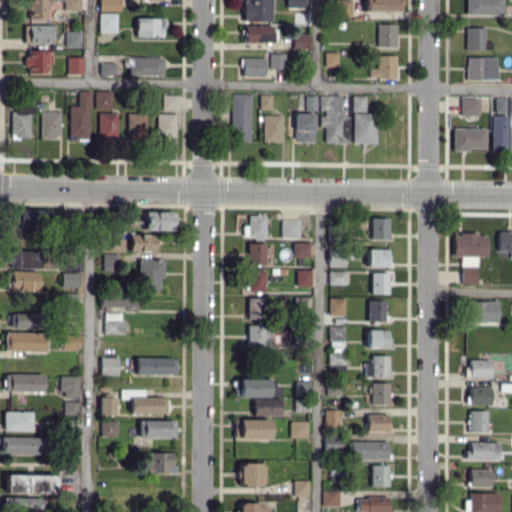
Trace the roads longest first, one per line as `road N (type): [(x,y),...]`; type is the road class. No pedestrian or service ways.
road 1 (residential): [(0,193),(511,196)]
road 2 (residential): [(429,0),(427,511)]
road 3 (residential): [(203,0),(201,511)]
